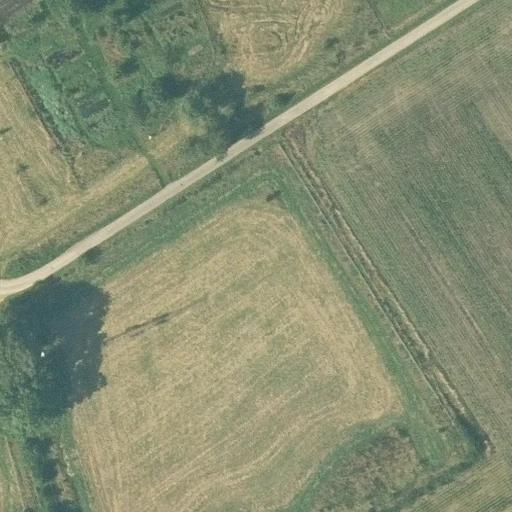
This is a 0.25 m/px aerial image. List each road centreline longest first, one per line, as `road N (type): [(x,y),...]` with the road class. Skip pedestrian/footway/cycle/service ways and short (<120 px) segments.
road 1 (unclassified): [(5,313),(476,0)]
road 2 (track): [(0,357),(40,511)]
